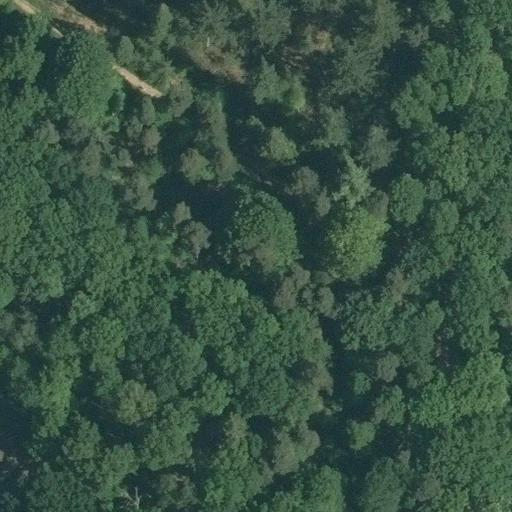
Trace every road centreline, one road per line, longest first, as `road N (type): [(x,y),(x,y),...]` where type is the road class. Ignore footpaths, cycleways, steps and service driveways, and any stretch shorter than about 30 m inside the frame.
road 1 (unclassified): [(475,511),(460,425),(457,260),(480,0)]
road 2 (track): [(13,0),(392,300)]
